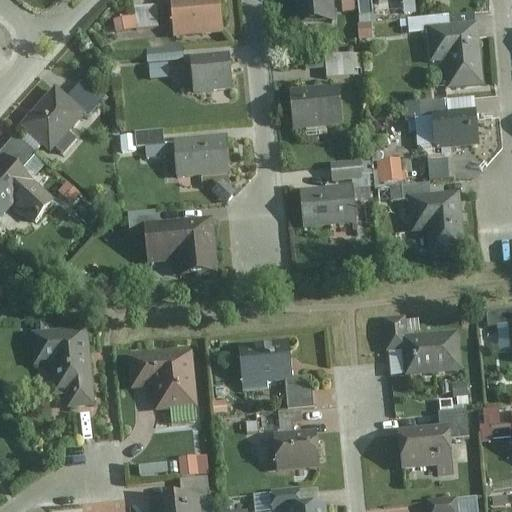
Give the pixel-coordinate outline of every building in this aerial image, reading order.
[(221,38),(217,0),(168,0),(168,5),(171,28),(172,42),(221,38)] [(336,26),(332,0),(294,0),(299,31),(336,26)] [(354,0),(357,18),(371,16),(368,0),(354,0)] [(168,5),(130,9),(133,32),(171,28),(168,5)] [(446,30),(445,19),(406,26),(408,37),(423,34),(446,30)] [(481,86),(472,27),(446,30),(423,34),(429,71),(444,69),(448,91),(481,86)] [(181,62),(180,51),(159,52),(159,63),(181,62)] [(358,57),(326,61),(329,79),(360,76),(358,57)] [(230,95),(228,59),(188,61),(190,97),(230,95)] [(100,98),(84,82),(65,102),(82,118),(100,98)] [(342,128),(337,87),(288,92),(292,133),(342,128)] [(65,102),(52,92),(19,127),(49,155),(82,118),(65,102)] [(447,119),(445,101),(418,104),(420,122),(428,121),(447,119)] [(447,119),(428,121),(432,154),(478,148),(473,115),(447,119)] [(230,175),(226,138),(174,144),(176,161),(178,181),(230,175)] [(36,161),(16,142),(0,158),(0,159),(20,179),(36,161)] [(174,144),(141,148),(143,165),(176,161),(174,144)] [(33,226),(51,207),(20,179),(0,159),(0,224),(15,209),(33,226)] [(429,160),(430,180),(455,179),(454,159),(429,160)] [(402,189),(401,166),(369,168),(370,190),(402,189)] [(369,168),(329,170),(330,192),(350,191),(370,190),(369,168)] [(330,192),(298,195),(302,235),(353,231),(350,191),(330,192)] [(463,251),(456,198),(407,204),(411,237),(427,235),(429,255),(463,251)] [(156,230),(154,212),(126,216),(129,233),(143,231),(156,230)] [(215,279),(208,223),(156,230),(143,231),(148,270),(176,266),(179,284),(215,279)] [(510,314),(485,315),(486,328),(510,328),(510,314)] [(404,341),(402,321),(378,323),(382,354),(405,352),(404,341)] [(93,394),(88,332),(29,337),(32,371),(53,369),(55,397),(93,394)] [(462,376),(459,337),(404,341),(405,352),(407,380),(462,376)] [(285,384),(280,345),(238,350),(243,389),(285,384)] [(197,412),(189,355),(127,363),(131,397),(152,394),(155,417),(197,412)] [(313,410),(310,382),(285,384),(287,412),(313,410)] [(470,441),(468,413),(439,415),(440,431),(447,431),(447,443),(470,441)] [(302,437),(300,417),(272,419),(274,440),(302,437)] [(447,443),(447,431),(440,431),(398,436),(401,472),(450,468),(447,443)] [(319,471),(315,436),(302,437),(274,440),(276,476),(319,471)] [(180,458),(182,477),(201,476),(200,457),(180,458)] [(210,481),(179,483),(180,500),(197,499),(211,498),(210,481)] [(300,511),(307,511),(305,492),(267,497),(268,511),(300,511)] [(198,511),(197,499),(180,500),(148,504),(148,511),(198,511)] [(460,511),(460,503),(427,505),(427,511),(460,511)]
